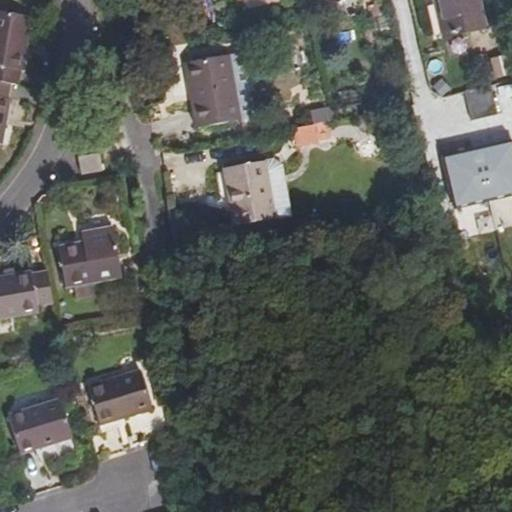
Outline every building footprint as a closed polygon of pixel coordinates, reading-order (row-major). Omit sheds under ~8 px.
[(397,6),(395,0),(383,0),(373,2),(375,11),(397,6)] [(484,32),(478,0),(438,0),(447,41),(484,32)] [(0,85),(10,87),(18,88),(20,75),(22,75),(32,21),(0,16),(0,85)] [(241,129),(228,71),(186,78),(198,138),(241,129)] [(10,87),(0,85),(0,147),(2,148),(10,103),(8,103),(10,87)] [(329,127),(317,129),(321,145),(333,143),(329,127)] [(317,129),(295,134),(300,151),(321,147),(317,129)] [(93,166),(73,170),(76,188),(98,183),(93,166)] [(291,224),(278,170),(227,178),(240,235),(291,224)] [(128,293),(118,244),(89,248),(89,261),(68,263),(72,301),(128,293)] [(63,312),(58,280),(40,283),(38,278),(0,285),(0,327),(48,320),(45,314),(63,312)] [(160,420),(145,378),(93,396),(109,443),(130,437),(129,429),(160,420)] [(51,457),(81,447),(67,410),(18,425),(29,464),(51,457)] [(84,459),(81,447),(51,457),(54,469),(84,459)]
